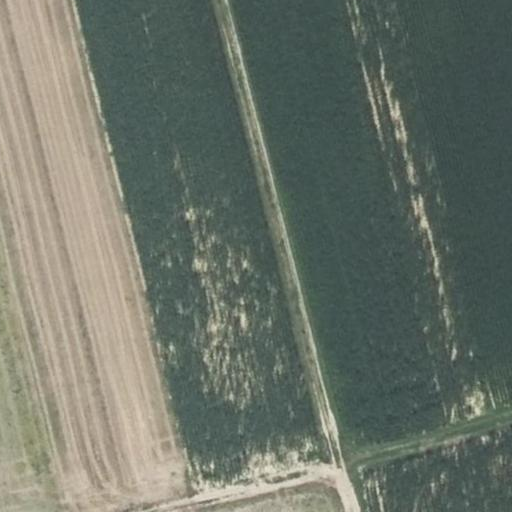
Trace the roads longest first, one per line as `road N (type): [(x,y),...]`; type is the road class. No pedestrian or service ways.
road 1 (track): [(222,0),(341,469)]
road 2 (track): [(146,511),(341,469),(351,511)]
